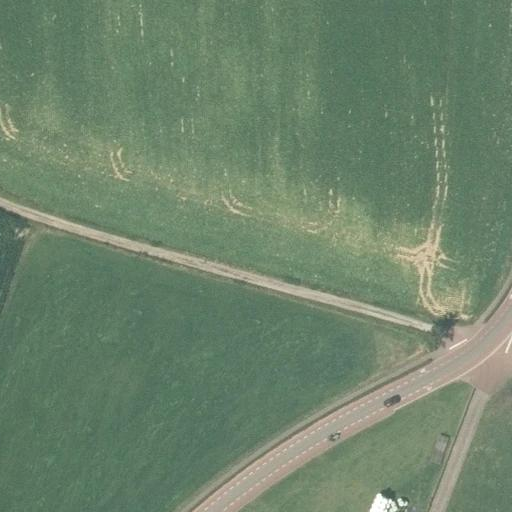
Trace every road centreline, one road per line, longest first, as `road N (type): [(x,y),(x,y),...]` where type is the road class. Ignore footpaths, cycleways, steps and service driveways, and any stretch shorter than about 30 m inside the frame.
road 1 (track): [(0,204),(459,337)]
road 2 (tertiary): [(211,511),(307,441),(471,353),(511,310)]
road 3 (track): [(505,352),(486,381),(437,511)]
